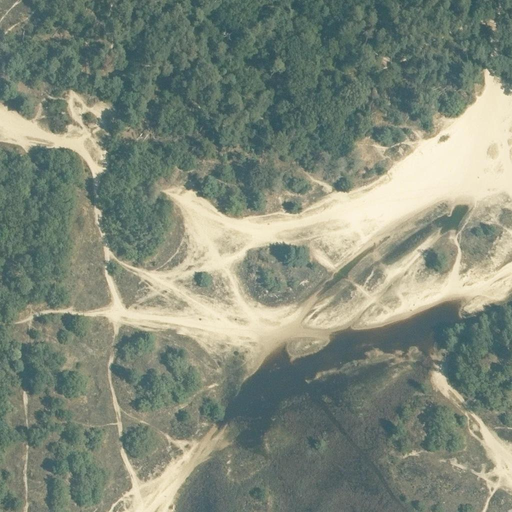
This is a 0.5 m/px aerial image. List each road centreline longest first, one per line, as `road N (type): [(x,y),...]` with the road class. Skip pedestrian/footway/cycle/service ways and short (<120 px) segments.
road 1 (track): [(511,304),(467,320),(438,314),(401,328),(301,335),(148,317),(118,321),(109,363),(139,494),(135,511)]
road 2 (track): [(511,179),(203,236)]
